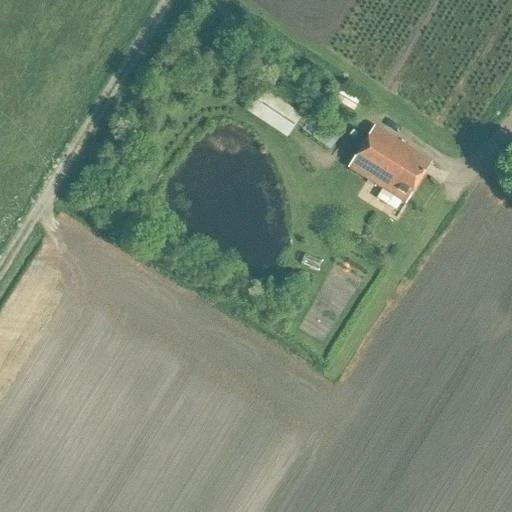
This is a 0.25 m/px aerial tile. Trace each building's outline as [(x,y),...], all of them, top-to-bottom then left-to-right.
[(287,139),(301,117),(256,89),(243,110),(287,139)] [(357,101),(340,91),(333,101),(351,112),(357,101)] [(306,126),(334,145),(343,133),(315,113),(306,126)] [(405,204),(424,174),(399,158),(405,148),(374,129),(349,169),(405,204)] [(316,271),(320,261),(302,254),(298,264),(316,271)]
